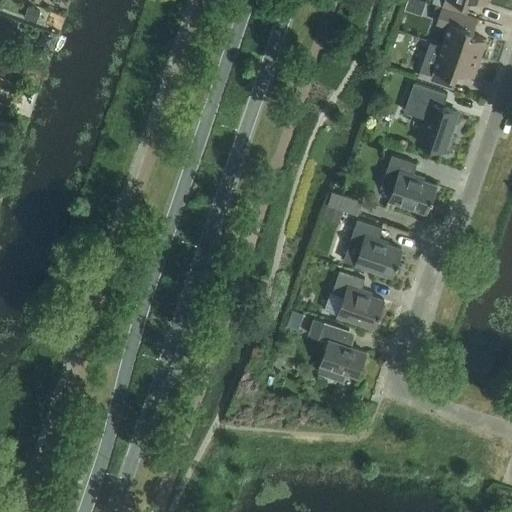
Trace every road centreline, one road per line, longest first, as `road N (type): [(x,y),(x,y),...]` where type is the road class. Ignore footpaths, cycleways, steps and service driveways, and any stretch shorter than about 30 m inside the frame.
road 1 (secondary): [(114,511),(288,0)]
road 2 (secondary): [(246,0),(141,305),(83,511)]
road 3 (residential): [(511,433),(406,398),(397,382),(511,75)]
